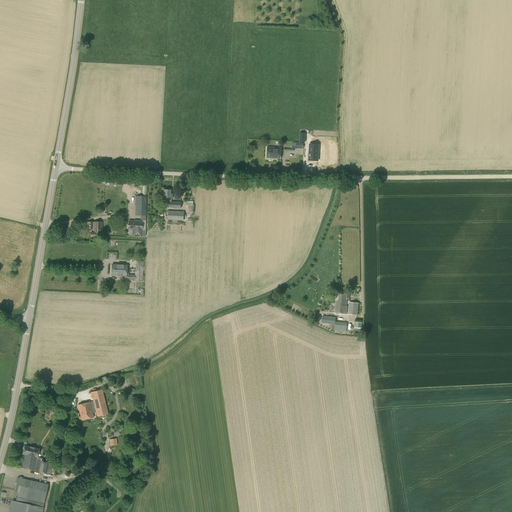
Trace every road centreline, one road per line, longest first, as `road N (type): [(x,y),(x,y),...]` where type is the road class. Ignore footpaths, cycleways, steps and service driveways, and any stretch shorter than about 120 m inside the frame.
road 1 (unclassified): [(511,178),(55,167)]
road 2 (tertiary): [(0,461),(55,167)]
road 3 (tertiary): [(55,167),(81,0)]
